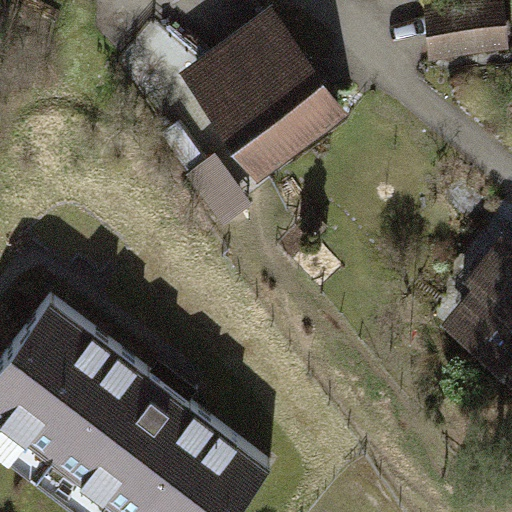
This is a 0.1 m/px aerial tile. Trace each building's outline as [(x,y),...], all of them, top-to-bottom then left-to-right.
[(501,0),(421,0),(428,55),(506,47),(501,0)] [(182,77),(260,188),(353,122),(275,12),(182,77)] [(224,217),(256,200),(227,144),(195,161),(224,217)] [(432,317),(511,385),(511,229),(509,227),(432,317)] [(0,442),(93,511),(230,511),(275,454),(54,288),(0,359),(0,442)]
